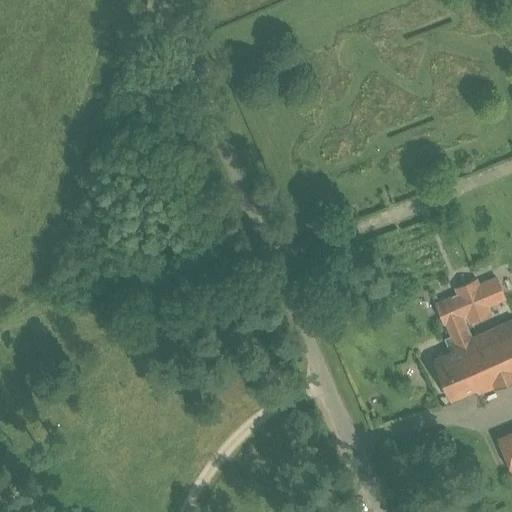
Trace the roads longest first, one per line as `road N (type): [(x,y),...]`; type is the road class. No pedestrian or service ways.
road 1 (unclassified): [(378,504),(159,0)]
road 2 (track): [(322,381),(259,417),(223,451),(185,511)]
